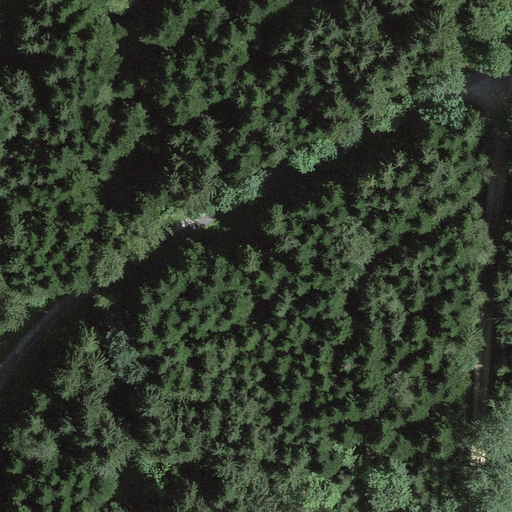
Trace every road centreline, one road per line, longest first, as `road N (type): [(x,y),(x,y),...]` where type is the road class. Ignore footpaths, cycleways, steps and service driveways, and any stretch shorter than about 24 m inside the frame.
road 1 (track): [(0,381),(84,293),(355,136),(505,72)]
road 2 (track): [(475,511),(505,72)]
